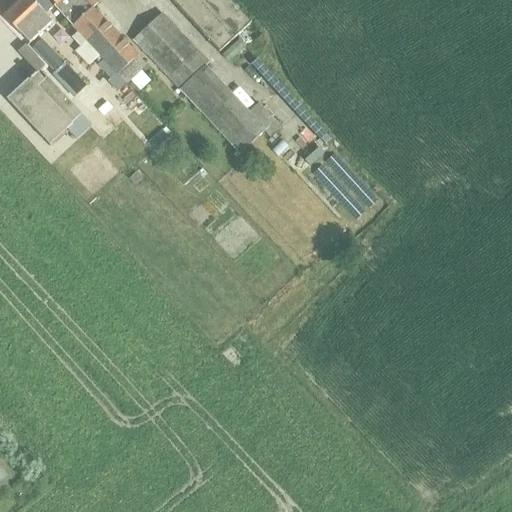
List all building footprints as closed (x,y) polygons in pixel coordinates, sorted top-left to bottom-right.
[(45,15),(53,7),(46,0),(20,0),(3,16),(20,35),(21,35),(28,43),(51,23),(44,16),(45,15)] [(71,27),(92,8),(84,0),(49,0),(55,6),(53,7),(71,27)] [(169,0),(218,52),(250,22),(229,0),(169,0)] [(146,65),(93,7),(92,8),(71,27),(77,32),(98,56),(102,60),(124,85),(146,65)] [(249,114),(203,67),(208,62),(162,14),(133,41),(179,89),(239,152),(264,129),(270,135),(280,126),(260,104),(249,114)] [(77,32),(72,37),(80,45),(75,50),(89,65),(98,56),(77,32)] [(31,46),(54,72),(64,63),(42,37),(31,46)] [(102,60),(97,65),(110,79),(108,81),(117,92),(124,85),(102,60)] [(39,61),(32,68),(36,73),(44,66),(39,61)] [(54,72),(51,75),(73,98),(86,86),(64,63),(54,72)] [(36,73),(7,101),(48,145),(66,129),(75,139),(91,125),(46,77),(43,80),(36,73)] [(106,103),(97,111),(103,117),(112,109),(106,103)] [(162,129),(148,141),(156,149),(169,138),(162,129)]
